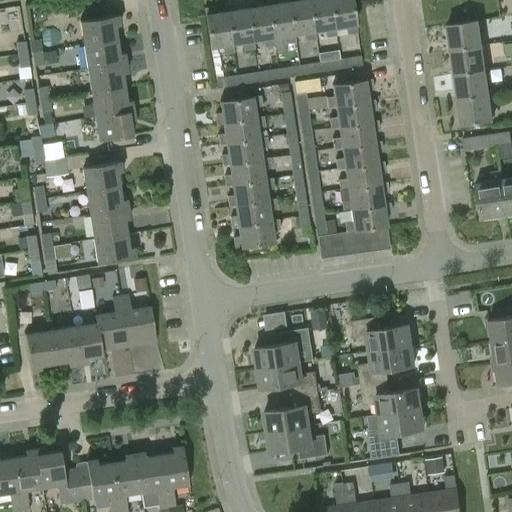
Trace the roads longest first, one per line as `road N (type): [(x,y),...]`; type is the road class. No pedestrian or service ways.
road 1 (residential): [(204,306),(160,0)]
road 2 (residential): [(442,266),(402,0)]
road 3 (residential): [(204,306),(432,268)]
road 4 (residential): [(215,377),(0,416)]
road 5 (residential): [(456,425),(432,268)]
road 6 (residential): [(246,511),(234,490),(215,377)]
